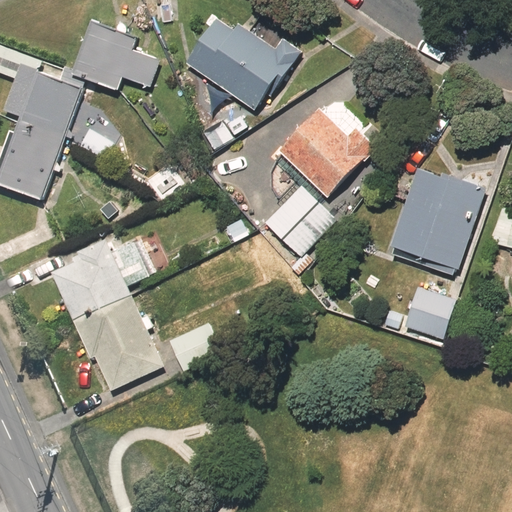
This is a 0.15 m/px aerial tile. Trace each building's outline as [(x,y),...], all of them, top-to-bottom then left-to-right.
[(238,30),(220,18),(190,63),(259,110),(270,93),(275,96),(305,51),(286,38),(279,48),(242,23),(238,30)] [(136,49),(141,37),(96,20),(77,70),(76,73),(89,78),(121,90),(126,77),(154,87),(164,60),(136,49)] [(23,65),(41,72),(45,61),(0,44),(0,72),(18,79),(23,65)] [(41,72),(23,65),(18,79),(7,110),(25,117),(21,128),(0,183),(0,184),(44,201),(64,146),(86,88),(62,80),(41,72)] [(66,69),(62,80),(86,88),(89,78),(76,73),(77,70),(68,66),(66,69)] [(352,134),(324,108),(284,151),(331,195),(378,145),(359,127),(352,134)] [(445,172),(443,177),(420,169),(394,244),(462,268),(490,188),(445,172)] [(339,221),(304,186),(268,222),(304,257),(339,221)] [(511,248),(511,209),(506,208),(493,244),(511,248)] [(69,266),(55,272),(56,275),(77,320),(135,295),(110,238),(105,240),(81,251),(83,255),(75,258),(77,262),(69,266)] [(55,272),(69,266),(61,251),(27,266),(36,285),(56,275),(55,272)] [(458,299),(421,288),(408,327),(446,339),(458,299)] [(135,295),(77,320),(94,358),(99,356),(113,387),(167,362),(135,295)] [(214,322),(173,341),(183,363),(225,344),(214,322)]
